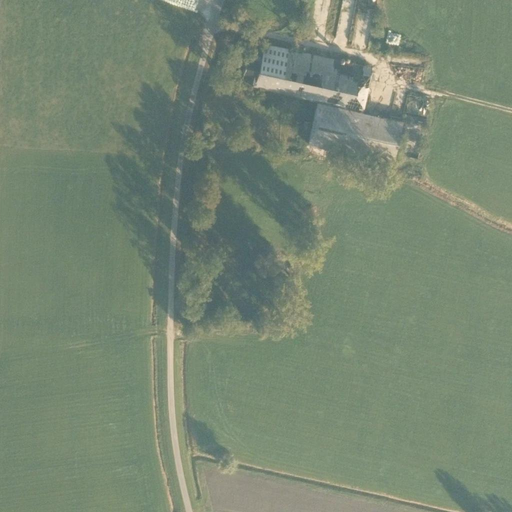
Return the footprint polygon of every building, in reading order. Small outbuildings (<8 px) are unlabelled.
[(327,27),(332,0),(317,0),(312,23),(327,27)] [(346,0),(347,11),(361,10),(360,0),(346,0)] [(261,88),(364,110),(373,67),(265,44),(263,53),(248,50),(246,60),(243,61),(242,65),(245,67),(243,75),(250,76),(249,80),(255,81),(254,84),(262,86),(261,88)] [(423,114),(427,98),(411,94),(410,97),(399,94),(393,114),(406,117),(405,119),(427,125),(429,116),(423,114)] [(307,144),(394,163),(404,120),(317,101),(307,144)]
